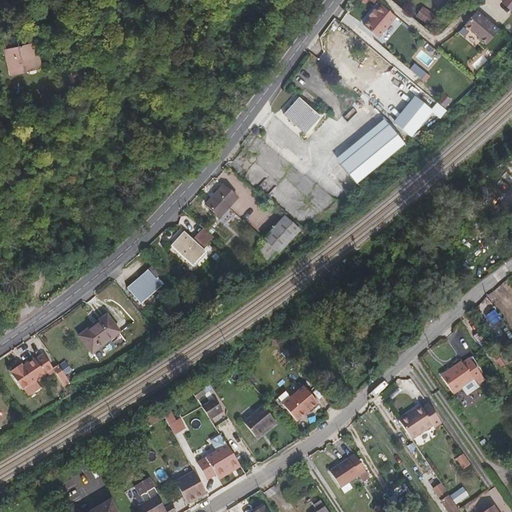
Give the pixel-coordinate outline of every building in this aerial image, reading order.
[(372,33),(384,16),(391,22),(395,16),(381,4),(376,10),(374,9),(368,15),(370,17),(363,25),(372,33)] [(425,24),(431,17),(421,9),(415,16),(425,24)] [(487,44),(500,30),(477,10),(465,25),(487,44)] [(378,37),(391,22),(384,16),(372,33),(378,37)] [(35,49),(32,37),(8,44),(14,67),(30,62),(29,58),(37,56),(35,49)] [(45,60),(41,47),(35,49),(37,56),(38,60),(38,62),(45,60)] [(411,62),(403,74),(422,87),(430,74),(411,62)] [(319,116),(298,96),(282,113),(302,133),(319,116)] [(344,115),(355,125),(373,106),(361,96),(344,115)] [(432,112),(415,98),(395,123),(412,137),(432,112)] [(402,144),(383,121),(373,129),(376,133),(340,163),(356,182),(402,144)] [(216,216),(234,198),(221,184),(202,203),(216,216)] [(277,216),(261,200),(257,204),(273,220),(277,216)] [(262,235),(242,215),(240,217),(259,237),(262,235)] [(259,237),(240,217),(239,219),(258,238),(259,237)] [(295,233),(280,218),(275,224),(290,239),(295,233)] [(275,254),(290,239),(275,224),(260,239),(275,254)] [(164,244),(182,262),(195,248),(177,230),(164,244)] [(483,245),(476,238),(465,248),(472,255),(483,245)] [(275,254),(260,239),(259,240),(261,242),(272,253),(274,254),(275,254)] [(272,253),(261,242),(256,246),(267,258),(272,253)] [(267,258),(256,246),(251,251),(262,262),(267,258)] [(154,267),(147,260),(124,285),(140,299),(158,279),(150,272),(154,267)] [(343,305),(350,299),(346,295),(340,301),(343,305)] [(341,312),(343,305),(340,301),(335,306),(341,312)] [(337,315),(341,312),(335,306),(332,309),(337,315)] [(77,335),(89,351),(117,330),(104,313),(77,335)] [(44,354),(52,367),(56,365),(48,351),(44,354)] [(7,373),(19,391),(50,371),(40,355),(31,361),(31,360),(19,368),(17,366),(7,373)] [(485,378),(470,357),(463,362),(462,360),(441,374),(453,392),(461,387),(474,378),(477,383),(485,378)] [(480,387),(477,383),(474,378),(461,387),(467,395),(480,387)] [(283,406),(296,422),(316,404),(303,388),(283,406)] [(207,418),(219,410),(220,410),(212,397),(210,399),(199,405),(207,418)] [(441,421),(428,402),(422,406),(420,403),(398,418),(411,437),(433,423),(435,425),(441,421)] [(254,438),(267,430),(268,432),(276,427),(265,408),(244,421),(254,438)] [(186,428),(180,418),(175,420),(171,412),(164,416),(174,435),(186,428)] [(268,432),(267,430),(254,438),(256,440),(268,432)] [(237,465),(225,445),(195,464),(206,481),(216,476),(217,477),(237,465)] [(370,479),(354,455),(329,472),(340,489),(358,476),(363,483),(370,479)] [(239,468),(237,465),(217,477),(219,481),(239,468)] [(205,494),(192,472),(175,482),(182,495),(187,492),(192,501),(205,494)] [(141,495),(156,488),(151,478),(136,486),(141,495)] [(440,500),(450,493),(442,482),(433,487),(437,493),(436,493),(440,500)] [(160,495),(156,488),(141,495),(145,503),(158,496),(160,495)] [(192,501),(187,492),(182,495),(186,505),(192,501)] [(455,511),(460,509),(450,493),(440,500),(448,511),(455,511)] [(165,509),(158,496),(145,503),(138,507),(140,511),(173,511),(170,506),(165,509)] [(116,511),(111,501),(88,511),(116,511)] [(316,511),(326,511),(320,501),(314,505),(318,511),(316,511)]
